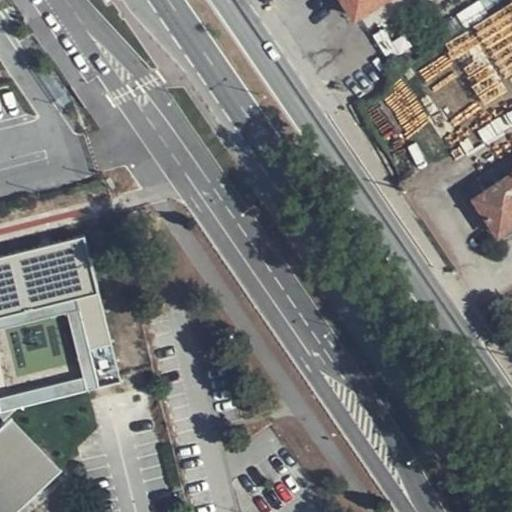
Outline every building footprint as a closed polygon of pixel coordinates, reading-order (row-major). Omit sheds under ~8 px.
[(345,0),(357,18),(384,0),(345,0)] [(434,47),(456,33),(439,7),(417,21),(434,47)] [(511,154),(466,184),(476,200),(511,176),(511,154)] [(511,176),(476,200),(498,235),(511,225),(511,176)] [(0,252),(0,309),(99,288),(87,234),(0,252)] [(0,511),(44,467),(0,422),(0,511)]
